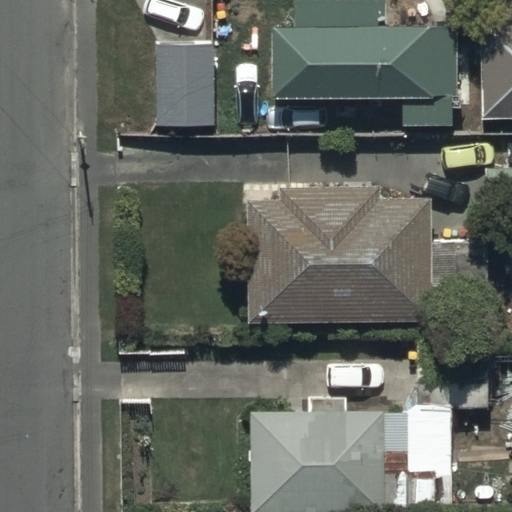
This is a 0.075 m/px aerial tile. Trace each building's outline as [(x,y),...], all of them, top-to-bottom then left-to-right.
[(258,123),(440,121),(439,39),(374,40),(373,9),(276,10),(276,41),(257,41),(258,123)] [(476,138),(511,137),(511,37),(475,38),(476,138)] [(149,153),(200,152),(199,54),(148,55),(149,153)] [(477,240),(511,239),(511,184),(476,185),(477,240)] [(236,336),(412,334),(411,215),(364,216),(364,201),(267,202),(267,217),(235,217),(236,336)] [(240,511),(372,511),(372,421),(240,422),(240,511)]
